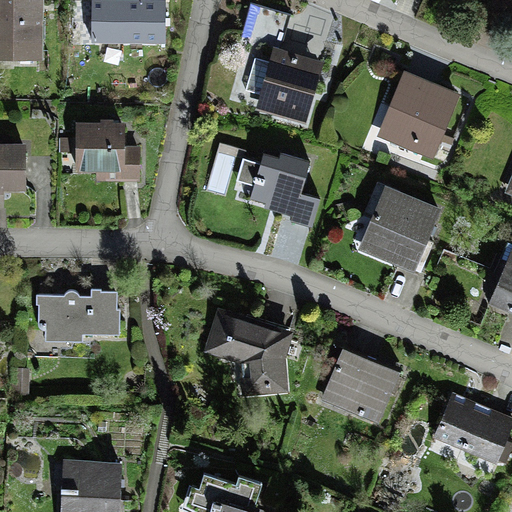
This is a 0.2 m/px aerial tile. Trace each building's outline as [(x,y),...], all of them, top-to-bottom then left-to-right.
[(38,0),(0,0),(0,53),(38,54),(38,0)] [(71,4),(71,39),(164,40),(164,0),(149,0),(93,0),(93,5),(71,4)] [(511,15),(511,0),(489,0),(487,5),(511,15)] [(301,116),(317,65),(279,54),(286,24),(262,16),(255,19),(250,39),(246,38),(228,100),(261,109),(262,105),(301,116)] [(456,95),(406,74),(392,107),(398,110),(387,136),(432,154),(456,95)] [(77,126),(77,167),(122,167),(121,178),(138,178),(138,148),(122,148),(123,126),(77,126)] [(23,145),(0,144),(0,187),(24,188),(23,145)] [(294,210),(291,220),(311,226),(319,198),(300,192),(309,161),(280,152),(279,157),(263,153),(260,162),(243,158),(237,180),(254,185),(250,198),(294,210)] [(398,262),(420,272),(433,241),(426,238),(438,209),(411,198),(409,202),(383,192),(372,218),(381,221),(370,247),(399,260),(398,262)] [(490,301),(511,309),(511,260),(507,259),(490,301)] [(60,333),(119,334),(120,308),(117,308),(117,290),(101,290),(101,287),(91,287),(91,294),(79,294),(76,290),(71,289),(67,290),(64,294),(36,294),(36,304),(38,304),(38,324),(43,329),(60,330),(60,333)] [(221,312),(209,348),(249,361),(252,390),(283,387),(281,357),(288,333),(221,312)] [(347,408),(377,420),(398,371),(344,348),(326,392),(349,401),(347,408)] [(12,368),(11,393),(26,394),(27,369),(12,368)] [(486,411),(451,396),(437,431),(463,442),(462,445),(497,459),(511,422),(511,419),(487,409),(486,411)] [(116,511),(120,463),(72,460),(71,487),(61,486),(61,490),(63,491),(62,511),(116,511)] [(251,511),(261,481),(238,474),(236,482),(204,472),(195,499),(211,504),(208,511),(251,511)]
